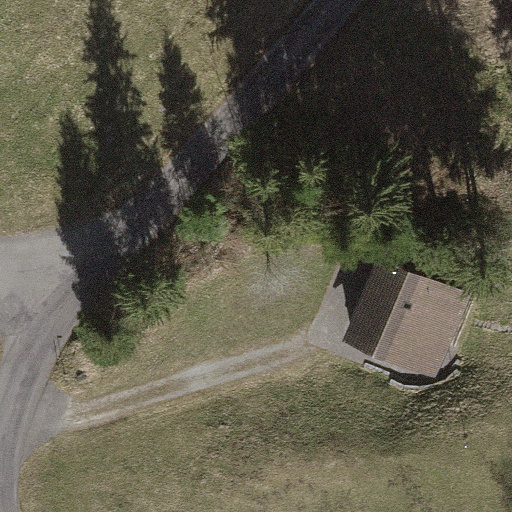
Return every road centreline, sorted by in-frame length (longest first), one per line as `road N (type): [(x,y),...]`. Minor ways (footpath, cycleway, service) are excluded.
road 1 (residential): [(349,0),(256,113),(52,314)]
road 2 (track): [(10,428),(320,342)]
road 3 (residential): [(52,314),(0,464)]
